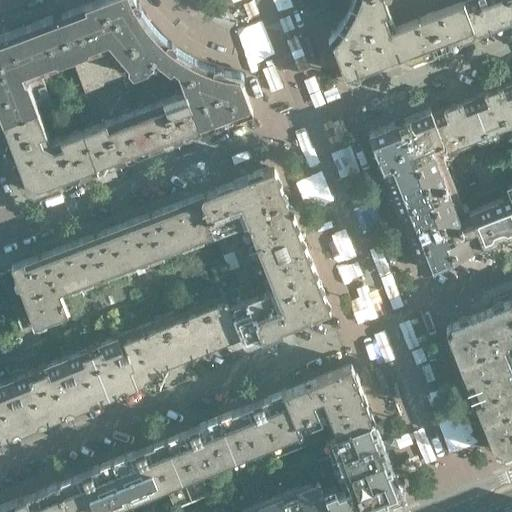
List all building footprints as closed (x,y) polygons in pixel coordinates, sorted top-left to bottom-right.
[(252,108),(241,81),(238,72),(229,71),(221,69),(215,68),(209,66),(201,63),(193,59),(188,57),(183,54),(176,49),(171,45),(169,43),(166,42),(162,38),(158,34),(156,32),(150,25),(148,23),(145,18),(140,11),(138,8),(135,3),(133,0),(91,0),(88,1),(89,5),(116,76),(172,54),(185,86),(200,128),(252,108)] [(350,0),(350,2),(348,7),(347,9),(344,14),(341,18),(384,3),(392,0),(350,0)] [(455,40),(440,0),(392,0),(384,3),(403,51),(404,56),(405,55),(409,57),(455,40)] [(476,32),(463,0),(440,0),(455,40),(476,32)] [(511,0),(463,0),(476,32),(511,18),(511,0)] [(116,76),(89,5),(88,1),(30,23),(46,64),(67,56),(80,89),(116,76)] [(403,51),(384,3),(341,18),(337,25),(333,30),(330,33),(329,34),(344,74),(403,51)] [(24,73),(46,64),(30,23),(0,34),(0,119),(37,106),(24,73)] [(244,74),(247,88),(260,85),(257,72),(244,74)] [(511,232),(511,198),(510,193),(464,212),(439,149),(484,131),(488,140),(511,130),(511,80),(431,111),(430,106),(388,123),(369,130),(369,131),(368,131),(369,133),(381,164),(390,187),(421,266),(422,266),(422,267),(424,267),(425,267),(447,258),(511,232)] [(200,128),(185,86),(127,108),(143,150),(170,139),(172,136),(175,137),(180,135),(181,132),(185,134),(200,128)] [(27,189),(49,138),(37,106),(0,119),(0,130),(2,136),(6,138),(4,142),(6,146),(10,148),(8,152),(21,187),(27,189)] [(143,150),(127,108),(72,129),(88,170),(112,161),(114,157),(118,159),(122,157),(124,154),(128,155),(143,150)] [(88,170),(72,129),(49,138),(27,189),(32,192),(67,178),(69,175),(72,176),(77,174),(79,171),(82,173),(88,170)] [(329,306),(301,235),(273,164),(262,169),(262,167),(260,166),(247,171),(246,173),(247,174),(232,180),(230,179),(217,184),(218,184),(217,186),(192,195),(191,194),(190,194),(178,199),(177,201),(195,248),(218,239),(229,265),(233,264),(241,283),(223,290),(240,333),(243,340),(244,340),(245,341),(246,342),(248,342),(281,328),(281,327),(281,325),(296,319),(297,321),(299,321),(316,314),(317,313),(317,311),(329,306)] [(195,248),(177,201),(175,200),(163,205),(162,206),(155,209),(137,216),(136,215),(135,215),(123,220),(122,221),(122,222),(139,268),(195,248)] [(139,268),(122,222),(121,222),(120,221),(107,226),(107,227),(82,237),(80,236),(67,241),(68,241),(67,242),(67,243),(84,289),(139,268)] [(84,289),(67,243),(66,243),(65,242),(52,246),(52,247),(51,248),(27,258),(25,257),(12,261),(13,262),(12,263),(11,264),(12,268),(15,276),(14,277),(13,278),(15,284),(17,285),(18,284),(29,312),(24,314),(27,323),(30,324),(68,310),(63,297),(84,289)] [(240,333),(223,290),(161,314),(162,316),(116,334),(129,366),(136,383),(163,372),(160,365),(240,333)] [(501,451),(511,446),(511,296),(449,322),(447,324),(445,327),(446,330),(449,337),(448,339),(449,343),(451,344),(487,433),(486,436),(488,439),(490,440),(493,448),(494,448),(495,450),(498,452),(501,451)] [(129,366),(116,334),(89,345),(109,394),(136,383),(129,366)] [(109,394),(89,345),(74,351),(73,347),(61,352),(62,356),(35,367),(55,416),(109,394)] [(373,417),(364,395),(350,361),(283,389),(304,443),(324,436),(373,417)] [(55,416),(35,367),(21,372),(20,369),(8,374),(9,377),(0,381),(0,435),(1,437),(55,416)] [(304,443),(283,389),(219,415),(235,456),(267,443),(276,465),(308,452),(307,450),(304,443)] [(199,470),(235,456),(219,415),(165,437),(191,500),(208,493),(199,470)] [(380,436),(380,435),(373,417),(324,436),(331,455),(380,436)] [(320,480),(339,473),(387,454),(380,436),(331,455),(322,458),(313,462),(318,477),(320,480)] [(191,500),(165,437),(112,459),(128,499),(165,485),(173,507),(191,500)] [(322,458),(317,446),(307,450),(308,452),(309,451),(313,462),(322,458)] [(346,491),(394,472),(387,454),(339,473),(346,491)] [(97,511),(128,499),(112,459),(58,481),(70,511),(97,511)] [(350,511),(386,498),(398,493),(400,488),(394,472),(346,491),(335,495),(332,488),(324,492),(332,511),(350,511)] [(332,511),(324,492),(320,480),(318,477),(230,511),(332,511)] [(70,511),(58,481),(56,481),(50,481),(46,485),(0,503),(0,511),(70,511)]
